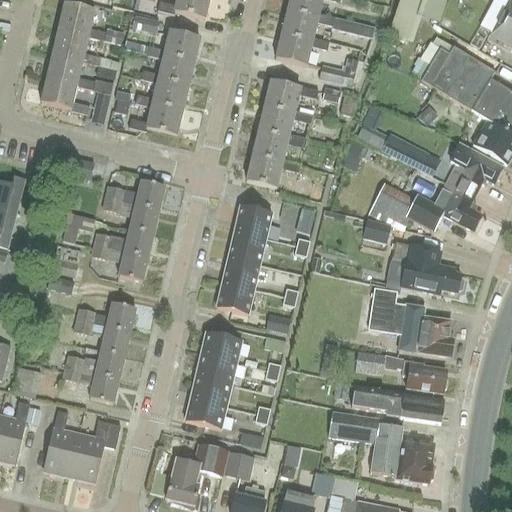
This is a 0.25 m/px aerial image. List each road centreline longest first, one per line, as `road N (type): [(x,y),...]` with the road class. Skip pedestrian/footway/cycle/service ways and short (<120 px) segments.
road 1 (unclassified): [(126,511),(209,175)]
road 2 (residential): [(209,175),(22,132),(11,92),(33,20)]
road 3 (secondary): [(470,511),(487,383),(511,317)]
road 4 (unclassified): [(209,175),(254,0)]
